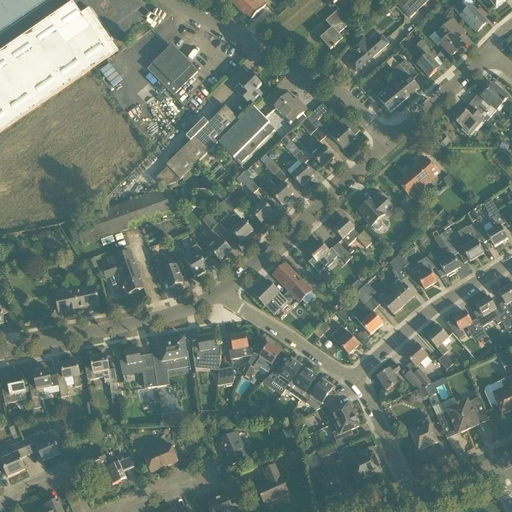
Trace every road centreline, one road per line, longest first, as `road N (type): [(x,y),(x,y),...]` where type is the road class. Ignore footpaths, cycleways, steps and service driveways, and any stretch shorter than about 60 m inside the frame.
road 1 (unclassified): [(182,0),(305,67),(388,139)]
road 2 (residential): [(216,290),(388,139)]
road 3 (residential): [(0,349),(169,314),(216,290)]
road 4 (residential): [(351,378),(448,293),(511,255)]
road 5 (residential): [(351,378),(216,290)]
road 6 (residential): [(413,496),(351,378)]
road 7 (residential): [(388,139),(488,54)]
